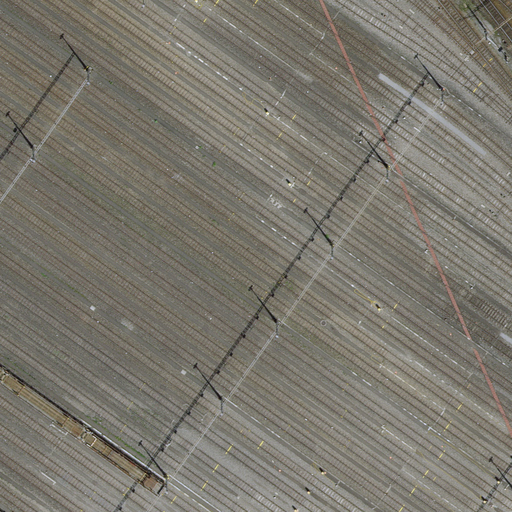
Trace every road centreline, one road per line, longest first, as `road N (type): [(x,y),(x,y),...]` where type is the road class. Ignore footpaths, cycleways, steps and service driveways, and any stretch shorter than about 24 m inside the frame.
road 1 (secondary): [(29,511),(425,0)]
road 2 (secondary): [(379,0),(0,491)]
